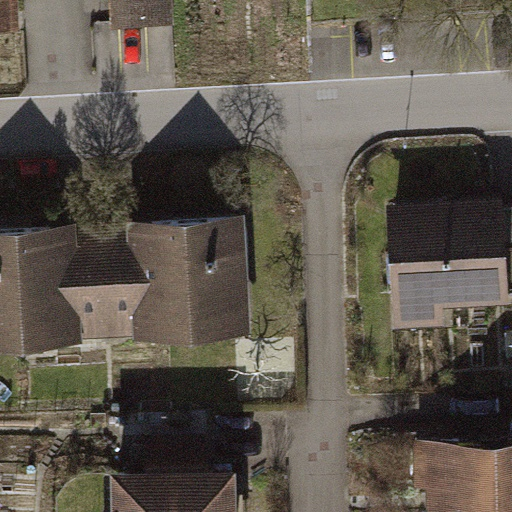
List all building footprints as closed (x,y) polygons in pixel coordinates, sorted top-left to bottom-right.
[(0,0),(0,26),(20,25),(18,0),(0,0)] [(114,0),(116,26),(185,22),(183,0),(114,0)] [(501,203),(390,209),(398,331),(449,328),(447,307),(508,303),(501,203)] [(108,223),(115,343),(260,336),(250,216),(108,223)] [(107,223),(0,228),(0,349),(115,343),(107,223)] [(511,511),(511,437),(418,442),(421,511),(511,511)] [(235,511),(234,466),(107,471),(108,511),(235,511)]
